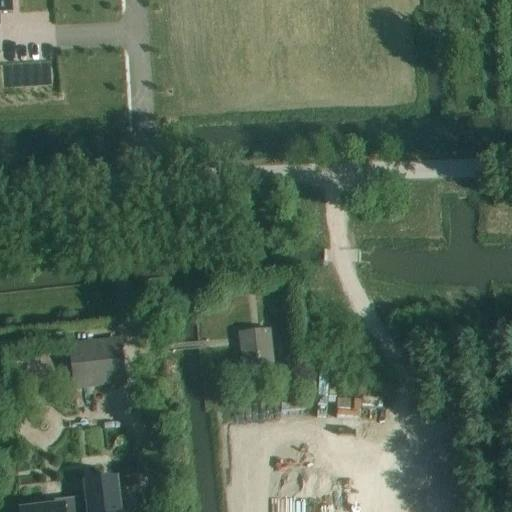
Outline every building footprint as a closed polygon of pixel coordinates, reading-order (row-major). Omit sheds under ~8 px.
[(0,0),(0,13),(14,13),(12,0),(0,0)] [(274,196),(262,197),(263,223),(275,222),(274,199),(274,196)] [(263,224),(260,224),(261,240),(302,236),(301,221),(276,223),(263,224)] [(286,320),(277,321),(277,330),(286,329),(286,320)] [(239,334),(243,369),(273,366),(269,330),(239,334)] [(76,388),(123,383),(118,341),(72,346),(76,388)] [(439,511),(434,449),(225,473),(228,511),(439,511)] [(119,511),(116,481),(85,484),(86,498),(62,501),(62,506),(20,511),(119,511)]
